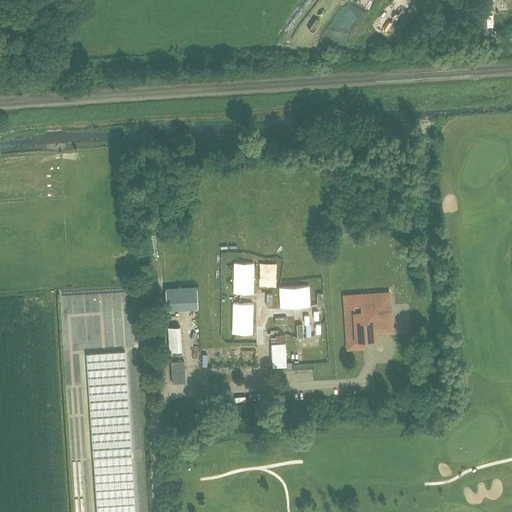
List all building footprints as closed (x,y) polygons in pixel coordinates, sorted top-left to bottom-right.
[(347,215),(335,216),(337,233),(348,232),(347,215)] [(186,287),(166,288),(167,304),(187,303),(186,287)] [(362,339),(374,338),(374,329),(381,328),(381,332),(391,331),(388,293),(359,295),(359,298),(344,299),(347,348),(363,347),(362,339)] [(180,326),(168,326),(170,351),(182,350),(180,326)] [(286,366),(285,343),(271,344),(272,366),(286,366)] [(135,511),(125,351),(86,353),(96,511),(135,511)] [(185,382),(184,360),(171,361),(172,383),(185,382)]
